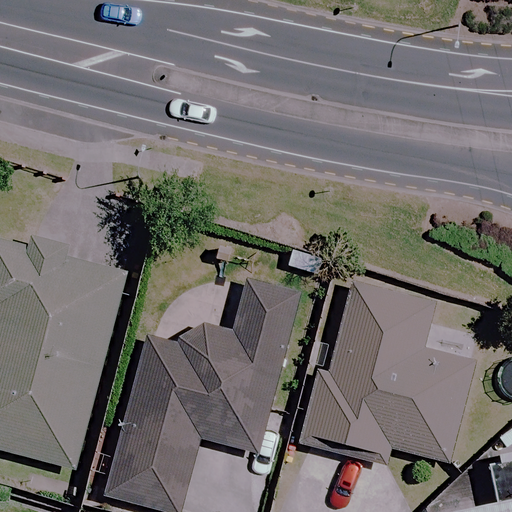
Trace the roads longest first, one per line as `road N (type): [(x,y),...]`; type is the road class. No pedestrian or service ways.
road 1 (secondary): [(511,174),(152,103),(70,50)]
road 2 (secondary): [(70,50),(167,28),(437,85)]
